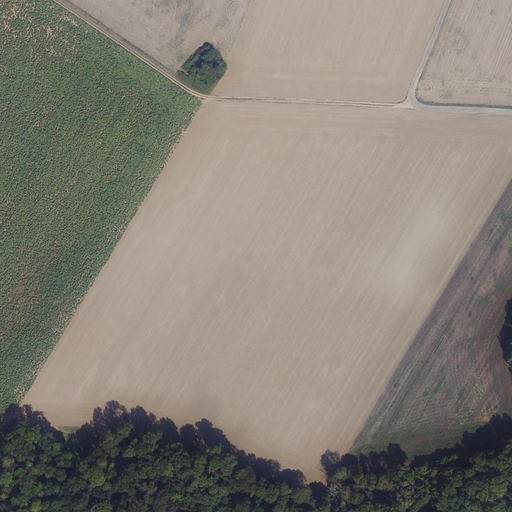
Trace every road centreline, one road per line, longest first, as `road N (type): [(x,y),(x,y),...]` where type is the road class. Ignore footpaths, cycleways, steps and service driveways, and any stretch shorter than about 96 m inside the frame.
road 1 (track): [(59,0),(215,99),(408,107)]
road 2 (unclassified): [(449,0),(408,107),(511,111)]
